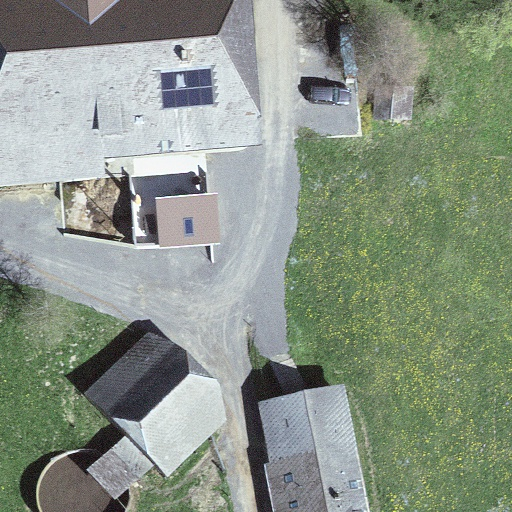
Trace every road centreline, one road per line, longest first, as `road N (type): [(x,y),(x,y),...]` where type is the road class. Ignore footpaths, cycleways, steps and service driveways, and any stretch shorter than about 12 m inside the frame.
road 1 (track): [(0,260),(133,310),(204,326)]
road 2 (track): [(204,326),(243,419),(259,511)]
